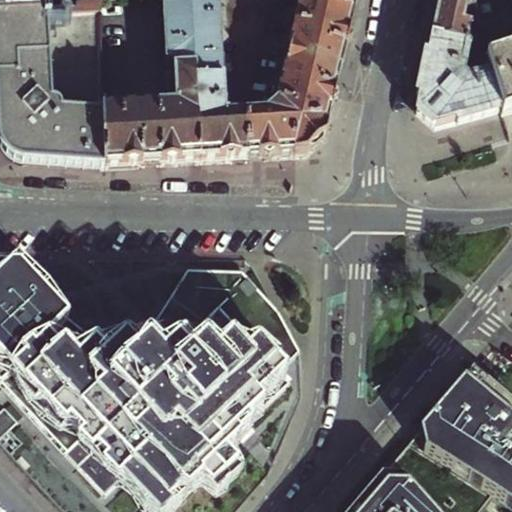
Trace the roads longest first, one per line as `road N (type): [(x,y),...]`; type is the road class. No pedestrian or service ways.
road 1 (residential): [(360,217),(0,203)]
road 2 (tertiary): [(345,450),(511,254)]
road 3 (residential): [(345,450),(360,217)]
road 4 (residential): [(404,0),(360,217)]
road 5 (residential): [(511,212),(438,222),(360,217)]
